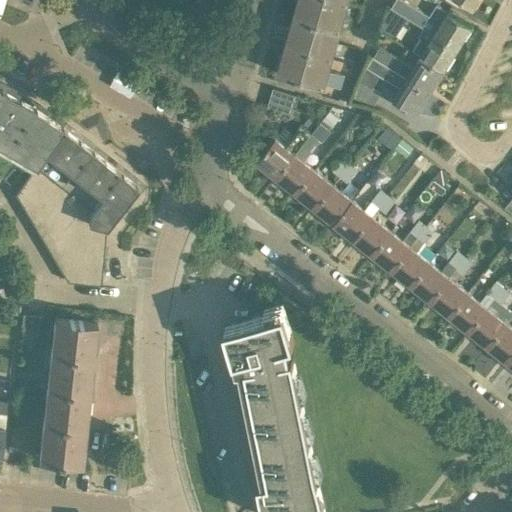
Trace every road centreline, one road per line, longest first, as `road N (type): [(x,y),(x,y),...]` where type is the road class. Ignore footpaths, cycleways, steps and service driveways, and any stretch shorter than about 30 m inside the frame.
road 1 (residential): [(511,424),(214,187)]
road 2 (residential): [(171,496),(152,399),(157,305),(176,228),(214,187)]
road 3 (residential): [(511,138),(476,150),(457,122),(511,7)]
road 4 (residential): [(14,36),(170,130)]
road 5 (residential): [(171,496),(132,508),(6,498)]
road 6 (residential): [(216,95),(84,6)]
